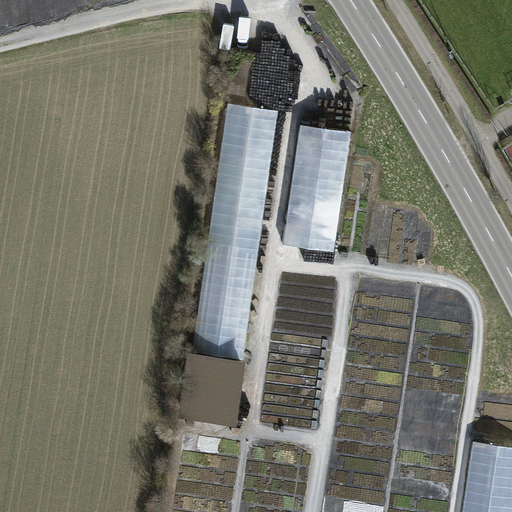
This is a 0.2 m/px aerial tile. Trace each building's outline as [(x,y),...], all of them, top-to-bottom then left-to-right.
[(250,55),(231,53),(227,94),(247,96),(250,55)] [(279,116),(229,108),(193,351),(243,358),(279,116)] [(353,133),(299,124),(280,241),(334,250),(353,133)] [(248,362),(189,354),(180,418),(238,426),(248,362)] [(511,511),(511,444),(472,439),(462,511),(511,511)]
